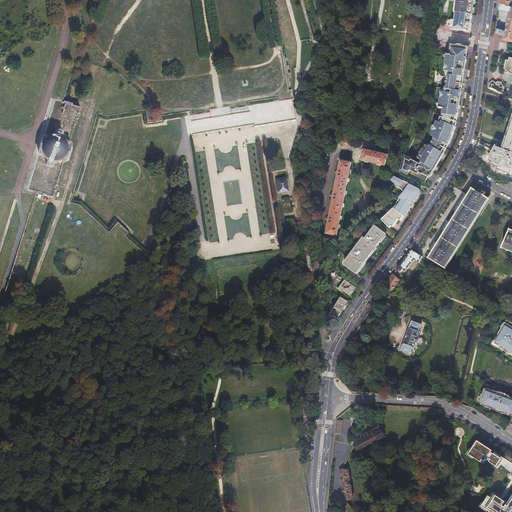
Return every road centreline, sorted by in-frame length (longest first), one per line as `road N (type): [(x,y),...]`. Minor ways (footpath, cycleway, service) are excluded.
road 1 (secondary): [(483,42),(463,149),(343,332),(327,395)]
road 2 (track): [(0,409),(61,406),(137,321),(175,321),(203,358),(218,356)]
road 3 (residential): [(327,395),(438,403),(511,444)]
road 4 (track): [(153,511),(152,432),(100,430),(65,400)]
road 5 (track): [(156,474),(91,455),(0,444)]
road 6 (track): [(0,409),(54,439),(101,511)]
